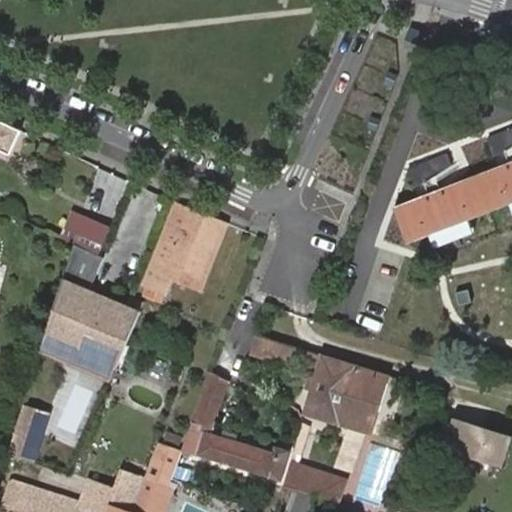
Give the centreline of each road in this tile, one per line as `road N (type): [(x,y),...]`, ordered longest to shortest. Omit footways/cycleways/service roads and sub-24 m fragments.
road 1 (residential): [(0,80),(278,209)]
road 2 (residential): [(278,209),(380,0)]
